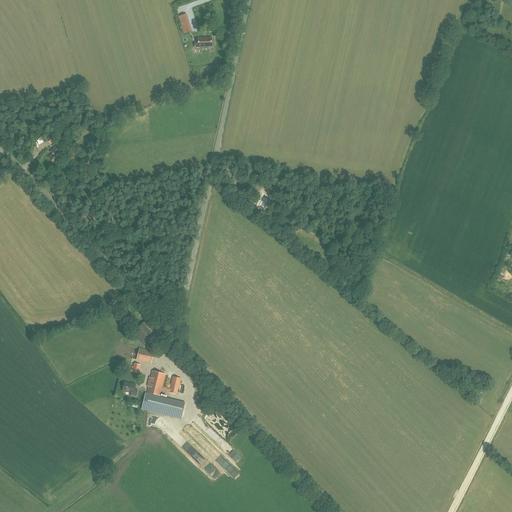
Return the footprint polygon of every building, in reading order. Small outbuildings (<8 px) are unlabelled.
[(202,49),(209,49),(209,47),(212,47),(212,38),(198,38),(198,42),(195,42),(195,47),(202,47),(202,49)] [(38,126),(35,128),(39,133),(44,129),(41,125),(39,127),(38,126)] [(51,144),(58,138),(54,134),(47,140),(51,144)] [(54,164),(63,156),(58,151),(59,150),(55,146),(49,151),(52,154),(49,158),(54,164)] [(70,151),(66,157),(72,161),(76,155),(70,151)] [(264,209),(268,199),(263,197),(259,206),(264,209)] [(132,334),(144,345),(156,332),(145,321),(132,334)] [(137,359),(151,363),(154,352),(140,348),(137,359)] [(140,365),(134,363),(133,367),(132,366),(131,371),(132,371),(132,372),(138,373),(140,365)] [(185,403),(160,397),(161,390),(177,394),(181,378),(173,376),(170,388),(162,386),(165,374),(152,371),(151,378),(150,377),(147,387),(148,387),(147,393),(146,393),(142,409),(166,415),(181,419),(185,403)] [(129,383),(125,382),(123,391),(131,393),(131,394),(136,396),(138,390),(135,389),(136,385),(128,384),(129,383)]
